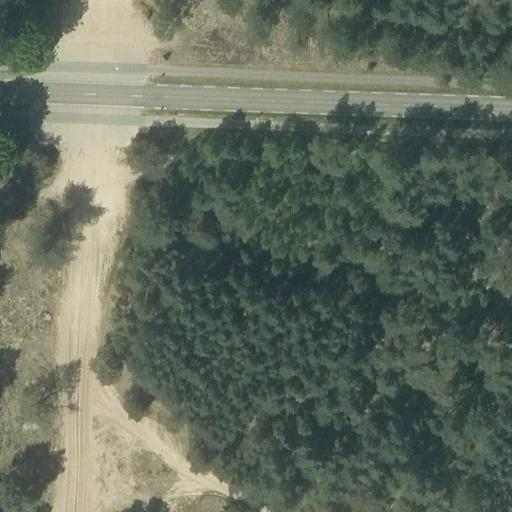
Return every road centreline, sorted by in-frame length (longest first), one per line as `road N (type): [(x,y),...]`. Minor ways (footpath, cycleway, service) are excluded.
road 1 (secondary): [(511,112),(0,92)]
road 2 (track): [(74,173),(64,493),(57,511)]
